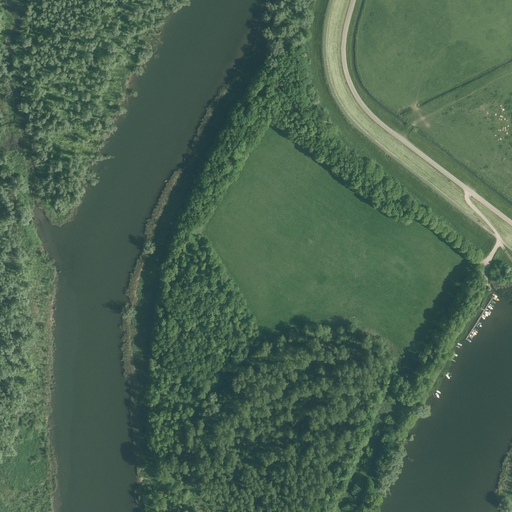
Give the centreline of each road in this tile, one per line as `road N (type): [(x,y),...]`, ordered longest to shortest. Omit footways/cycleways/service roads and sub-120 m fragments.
road 1 (track): [(332,511),(394,373),(419,364),(474,262),(488,261)]
road 2 (unclassified): [(511,223),(373,118),(356,96),(343,40),(353,0)]
road 3 (track): [(477,306),(499,239),(465,189)]
